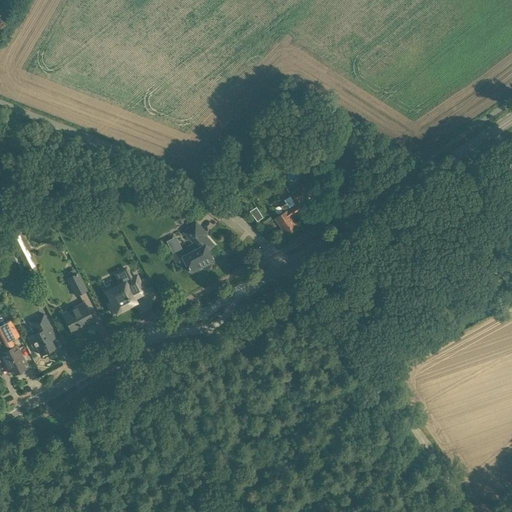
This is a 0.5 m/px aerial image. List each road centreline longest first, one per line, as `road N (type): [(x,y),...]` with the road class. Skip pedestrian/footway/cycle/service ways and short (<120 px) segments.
road 1 (unclassified): [(283,264),(241,219),(164,164),(0,102)]
road 2 (track): [(283,264),(377,375),(470,511)]
road 3 (tertiary): [(283,264),(511,118)]
road 4 (tertiary): [(0,420),(142,340)]
road 5 (tertiary): [(142,340),(209,326),(257,280)]
road 6 (tertiary): [(257,280),(205,315),(142,340)]
